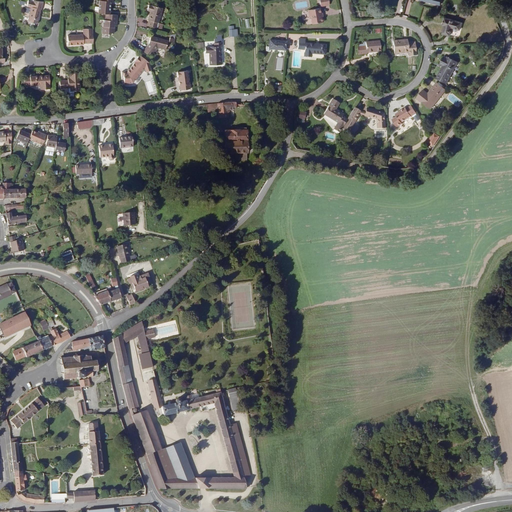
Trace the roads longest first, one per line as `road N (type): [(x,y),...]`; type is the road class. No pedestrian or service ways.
road 1 (residential): [(495,0),(508,56),(424,166),(400,173),(285,152)]
road 2 (residential): [(285,152),(242,219),(145,306),(104,328)]
road 3 (residential): [(349,24),(411,25),(428,53),(409,89),(389,96),(366,94),(336,75)]
road 4 (residential): [(289,106),(253,96),(109,112)]
road 5 (secondary): [(104,328),(121,405),(157,498)]
road 6 (residential): [(7,504),(157,498)]
road 7 (secondary): [(0,271),(56,274),(89,301),(104,328)]
road 8 (residential): [(7,504),(3,416),(19,383)]
